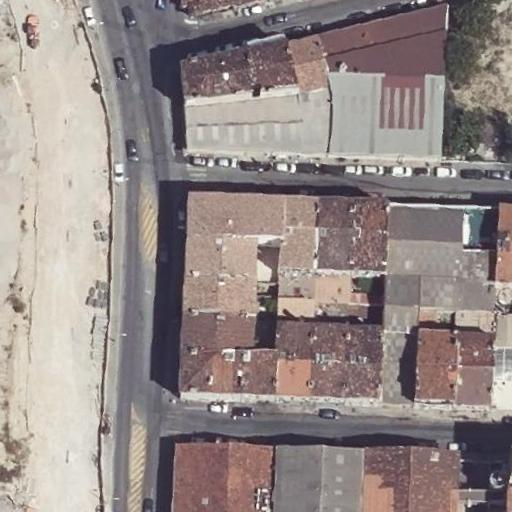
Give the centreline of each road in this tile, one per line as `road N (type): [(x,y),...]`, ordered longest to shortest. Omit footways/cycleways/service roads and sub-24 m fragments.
road 1 (residential): [(133,424),(511,441)]
road 2 (residential): [(511,190),(141,175)]
road 3 (tertiary): [(57,82),(77,160),(76,423)]
road 4 (residential): [(123,65),(390,0)]
road 5 (tertiary): [(133,424),(141,175)]
